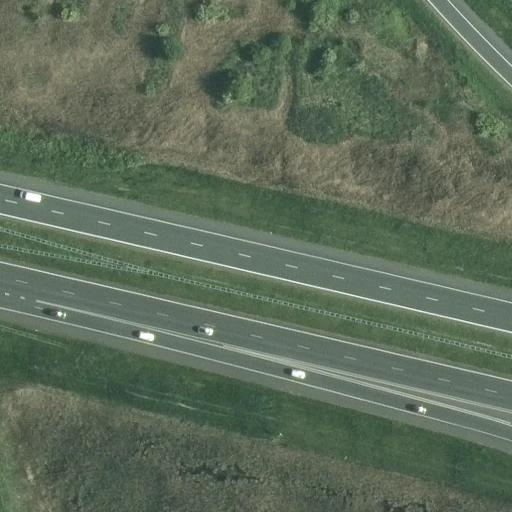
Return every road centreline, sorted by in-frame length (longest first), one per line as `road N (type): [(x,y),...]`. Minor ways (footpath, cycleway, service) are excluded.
road 1 (motorway): [(511,318),(0,200)]
road 2 (motorway): [(34,285),(511,434)]
road 3 (motorway): [(34,285),(511,396)]
